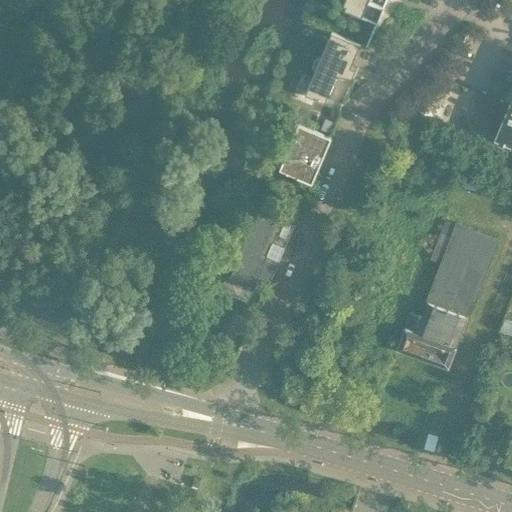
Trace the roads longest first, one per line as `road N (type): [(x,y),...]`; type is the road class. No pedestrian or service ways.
road 1 (residential): [(229,422),(358,121),(460,0)]
road 2 (tertiary): [(511,505),(229,422)]
road 3 (tertiary): [(229,422),(54,368)]
road 4 (tertiary): [(73,399),(163,419),(229,422)]
road 5 (unclassified): [(33,511),(73,399)]
